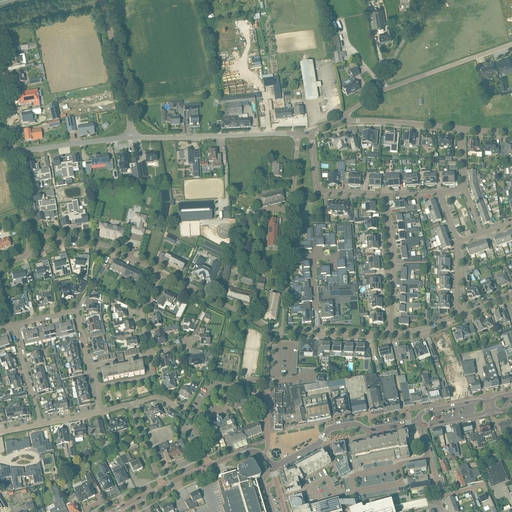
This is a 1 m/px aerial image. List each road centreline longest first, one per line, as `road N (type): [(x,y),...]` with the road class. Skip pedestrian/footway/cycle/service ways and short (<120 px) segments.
road 1 (residential): [(132,137),(297,134)]
road 2 (residential): [(100,387),(77,310),(17,326)]
road 3 (residential): [(378,91),(511,45)]
road 4 (residential): [(132,137),(102,0)]
road 5 (residential): [(392,334),(395,257),(383,195)]
road 6 (residential): [(383,195),(319,190),(311,132)]
road 7 (residential): [(288,254),(297,134)]
